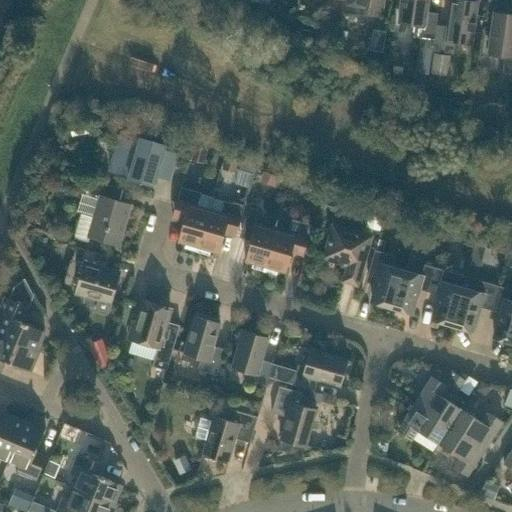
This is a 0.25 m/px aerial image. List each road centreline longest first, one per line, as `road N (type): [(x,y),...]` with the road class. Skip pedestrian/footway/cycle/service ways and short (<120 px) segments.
road 1 (residential): [(384,337),(176,281),(161,270),(154,248),(164,202)]
road 2 (residential): [(351,505),(384,337)]
road 3 (residential): [(123,439),(78,350),(58,362),(45,406)]
road 4 (residential): [(384,337),(511,376)]
